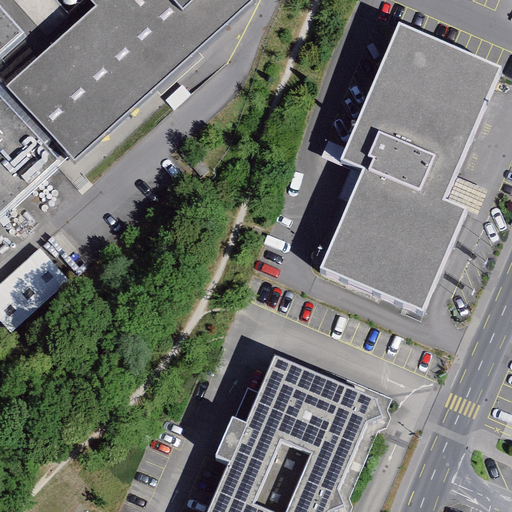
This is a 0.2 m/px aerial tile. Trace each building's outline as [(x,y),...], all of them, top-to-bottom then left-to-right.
[(86,0),(93,8),(6,84),(74,161),(252,0),(86,0)] [(0,223),(60,167),(0,98),(0,62),(26,40),(0,10),(0,223)] [(369,181),(328,278),(428,321),(441,292),(471,223),(449,213),(506,80),(403,36),(345,171),(369,181)] [(40,248),(0,288),(0,320),(14,335),(70,278),(40,248)] [(386,423),(379,405),(279,362),(249,431),(234,424),(217,462),(235,469),(215,511),(344,511),(350,509),(344,492),(371,429),(386,423)]
